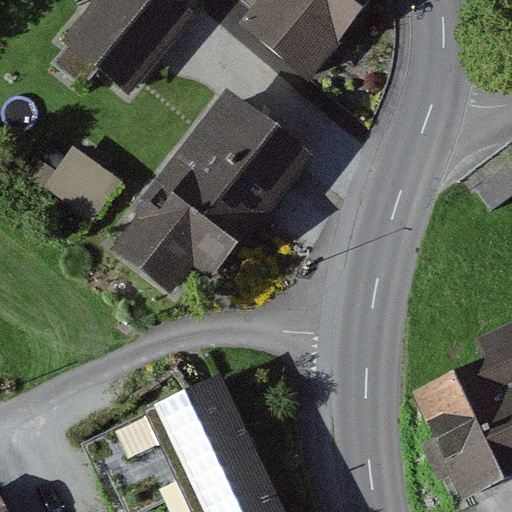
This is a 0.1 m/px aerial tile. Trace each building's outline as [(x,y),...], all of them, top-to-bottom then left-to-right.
[(204,16),(185,0),(109,0),(80,34),(142,87),(204,16)] [(364,0),(271,0),(276,4),(259,25),(312,66),(364,0)] [(321,156),(240,91),(127,230),(208,296),(321,156)] [(96,195),(125,156),(82,125),(53,164),(96,195)] [(511,491),(511,330),(417,375),(480,507),(511,491)] [(281,511),(221,380),(186,394),(176,374),(73,441),(117,511),(139,511),(182,495),(190,511),(281,511)]
